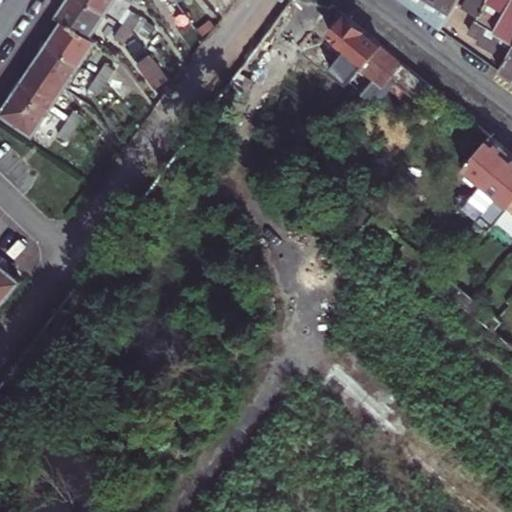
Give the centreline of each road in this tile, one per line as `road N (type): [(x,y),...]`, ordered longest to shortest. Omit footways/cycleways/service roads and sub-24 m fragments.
road 1 (residential): [(255,0),(68,256)]
road 2 (track): [(499,511),(289,345)]
road 3 (residential): [(511,102),(379,0)]
